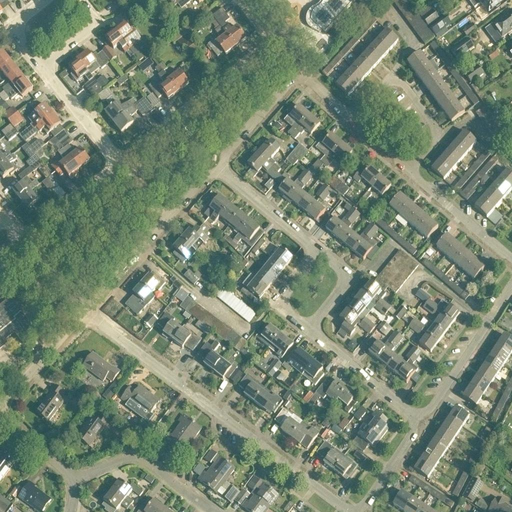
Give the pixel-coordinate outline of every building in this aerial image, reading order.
[(149,0),(141,0),(123,15),(128,21),(137,13),(139,16),(153,5),(149,0)] [(174,8),(178,6),(184,0),(174,0),(170,3),(174,8)] [(187,6),(195,0),(199,5),(205,0),(184,0),(178,6),(180,9),(186,5),(187,6)] [(325,0),(326,1),(324,4),(322,6),(319,7),(317,9),(315,11),(314,13),(313,16),(312,18),(312,19),(312,21),(312,23),(313,24),(321,31),(325,35),(356,0),(325,0)] [(400,0),(394,5),(397,10),(407,2),(405,0),(400,0)] [(480,6),(482,9),(493,0),(475,0),(470,4),(474,10),(480,6)] [(504,0),(493,0),(482,9),(484,11),(478,15),(482,21),(488,17),(507,4),(504,0)] [(397,10),(401,14),(410,7),(407,2),(397,10)] [(424,11),(421,6),(415,10),(419,15),(424,11)] [(401,14),(404,19),(414,11),(410,7),(401,14)] [(439,20),(430,8),(419,16),(428,28),(439,20)] [(247,40),(237,28),(232,32),(226,24),(230,21),(222,10),(213,18),(236,49),(247,40)] [(414,11),(404,19),(407,23),(417,16),(414,11)] [(502,40),(511,32),(511,12),(492,27),(502,40)] [(407,23),(411,28),(421,20),(417,16),(407,23)] [(212,17),(209,20),(217,32),(216,33),(221,40),(217,44),(215,42),(208,46),(218,59),(224,54),(226,57),(236,49),(213,18),(212,17)] [(372,19),(364,28),(368,32),(377,23),(372,19)] [(411,28),(414,32),(424,25),(421,20),(411,28)] [(440,39),(455,27),(450,21),(444,25),(440,20),(431,27),(440,39)] [(114,31),(130,51),(142,42),(132,30),(130,32),(123,23),(114,31)] [(179,34),(183,38),(187,36),(190,33),(197,29),(193,24),(179,34)] [(414,32),(418,37),(428,30),(424,25),(414,32)] [(462,32),(467,39),(477,31),(473,25),(462,32)] [(355,37),(360,41),(368,32),(364,28),(355,37)] [(418,37),(421,42),(431,34),(428,30),(418,37)] [(130,51),(114,31),(104,38),(114,50),(119,46),(125,55),(130,51)] [(378,41),(390,52),(398,42),(386,31),(378,41)] [(190,48),(183,38),(182,39),(178,33),(169,39),(174,45),(178,43),(185,52),(190,48)] [(193,38),(190,33),(187,36),(183,38),(190,48),(195,45),(191,39),(193,38)] [(435,39),(431,34),(421,42),(425,46),(435,39)] [(347,47),(351,50),(360,41),(355,37),(347,47)] [(378,41),(369,50),(382,61),(390,52),(378,41)] [(437,57),(442,54),(435,43),(430,47),(437,57)] [(457,61),(469,52),(463,44),(451,53),(457,61)] [(339,56),(343,59),(351,50),(347,47),(339,56)] [(116,58),(108,48),(102,52),(110,63),(116,58)] [(369,50),(361,59),(374,70),(382,61),(369,50)] [(87,52),(77,59),(91,77),(101,69),(102,71),(106,68),(98,57),(94,61),(87,52)] [(0,71),(11,63),(3,53),(0,55),(0,71)] [(415,74),(428,64),(420,54),(407,64),(415,74)] [(437,57),(445,68),(450,64),(442,54),(437,57)] [(330,65),(335,69),(343,59),(339,56),(330,65)] [(77,59),(67,67),(72,73),(70,75),(75,82),(85,77),(89,83),(84,87),(92,96),(100,89),(77,59)] [(361,59),(353,68),(365,79),(374,70),(361,59)] [(149,60),(144,64),(148,70),(154,66),(149,60)] [(469,61),(464,64),(469,70),(474,67),(469,61)] [(0,72),(1,72),(8,81),(18,72),(11,63),(0,71),(0,72)] [(164,74),(168,71),(163,64),(158,67),(164,74)] [(428,64),(415,74),(422,84),(435,75),(428,64)] [(445,68),(452,78),(457,74),(450,64),(445,68)] [(335,69),(330,65),(322,74),(326,78),(335,69)] [(159,77),(164,85),(159,89),(155,83),(149,88),(159,100),(164,96),(169,102),(179,93),(169,81),(164,74),(158,67),(155,69),(160,76),(159,77)] [(465,76),(471,85),(484,75),(478,67),(465,76)] [(353,68),(345,78),(357,89),(365,79),(353,68)] [(0,98),(2,101),(26,81),(18,72),(8,81),(11,85),(3,91),(5,93),(0,96),(0,98)] [(180,73),(169,81),(179,93),(190,85),(180,73)] [(452,78),(460,88),(464,84),(457,74),(452,78)] [(117,83),(120,88),(130,80),(127,75),(117,83)] [(435,75),(422,84),(430,94),(443,85),(435,75)] [(104,78),(97,83),(103,91),(110,86),(104,78)] [(349,98),(357,89),(345,78),(337,87),(349,98)] [(12,102),(20,95),(23,99),(33,91),(26,81),(2,101),(3,102),(4,104),(10,100),(12,102)] [(460,88),(467,98),(472,94),(464,84),(460,88)] [(443,85),(430,94),(437,105),(450,95),(443,85)] [(103,105),(106,103),(112,98),(107,91),(98,98),(103,105)] [(479,104),(472,94),(467,98),(474,107),(479,104)] [(450,95),(437,105),(445,115),(458,105),(450,95)] [(122,110),(117,104),(112,98),(106,103),(111,109),(105,114),(113,124),(138,106),(134,100),(122,110)] [(138,106),(113,124),(122,135),(134,125),(130,120),(137,114),(136,113),(138,112),(142,117),(151,110),(144,100),(138,106)] [(3,102),(0,104),(0,110),(3,114),(9,110),(4,104),(3,102)] [(465,115),(458,105),(445,115),(452,125),(465,115)] [(23,140),(53,116),(46,106),(35,115),(29,119),(34,125),(32,126),(32,127),(27,132),(28,134),(22,139),(23,140)] [(479,119),(489,112),(485,107),(476,115),(479,119)] [(291,137),(310,117),(300,108),(290,118),(297,124),(293,128),(294,129),(289,135),(291,137)] [(9,123),(18,116),(13,109),(3,116),(9,123)] [(489,112),(479,119),(483,124),(493,117),(489,112)] [(23,122),(18,116),(9,123),(14,130),(23,122)] [(26,143),(32,139),(37,134),(38,136),(46,129),(50,134),(61,126),(53,116),(23,140),(26,143)] [(302,136),(306,132),(311,136),(320,126),(310,117),(291,137),(295,141),(301,135),(302,136)] [(483,124),(487,129),(496,122),(493,118),(493,117),(483,124)] [(496,122),(487,129),(490,134),(500,127),(497,123),(496,122)] [(277,123),(272,128),(277,133),(282,127),(277,123)] [(5,138),(14,131),(10,127),(2,133),(5,138)] [(500,127),(490,134),(494,139),(503,132),(500,127)] [(14,131),(5,138),(9,143),(18,136),(14,131)] [(55,139),(64,150),(69,147),(73,143),(64,132),(55,139)] [(503,132),(494,139),(497,144),(507,137),(503,132)] [(457,143),(469,153),(477,144),(465,133),(457,143)] [(323,146),(333,155),(342,145),(332,136),(323,146)] [(66,174),(69,179),(71,181),(77,176),(76,174),(80,170),(70,158),(64,151),(64,150),(55,139),(50,144),(56,147),(60,152),(58,154),(65,162),(60,166),(58,163),(52,167),(60,178),(66,174)] [(266,145),(257,156),(267,165),(272,169),(278,175),(281,171),(275,166),(276,165),(271,160),(276,155),(277,154),(280,150),(271,142),(267,147),(266,145)] [(41,143),(31,151),(35,155),(44,148),(41,143)] [(457,143),(448,152),(460,163),(469,153),(457,143)] [(296,150),(304,157),(308,153),(300,145),(296,150)] [(352,154),(342,145),(333,155),(329,160),(324,166),(328,169),(333,163),(336,163),(341,168),(343,164),(352,154)] [(70,158),(80,170),(90,162),(80,150),(75,154),(69,147),(64,150),(64,151),(70,158)] [(296,150),(293,153),(301,161),(304,157),(296,150)] [(448,152),(440,162),(452,172),(460,163),(448,152)] [(0,167),(12,158),(9,154),(4,158),(0,153),(0,167)] [(293,153),(290,157),(297,163),(298,162),(300,163),(301,161),(293,153)] [(486,153),(478,162),(482,165),(490,156),(486,153)] [(12,158),(0,167),(0,176),(3,180),(10,175),(12,177),(19,171),(13,165),(18,161),(14,156),(12,158)] [(257,156),(248,166),(250,168),(252,170),(254,172),(258,175),(262,171),(277,184),(282,179),(278,175),(272,169),(267,165),(257,156)] [(30,169),(39,161),(36,157),(26,164),(30,169)] [(293,168),(297,163),(290,157),(286,162),(293,168)] [(324,166),(329,160),(326,157),(320,163),(318,161),(310,170),(316,174),(323,165),(324,166)] [(494,159),(485,168),(490,172),(498,163),(494,159)] [(43,166),(39,161),(30,169),(34,173),(43,166)] [(444,182),(452,172),(440,162),(431,171),(444,182)] [(478,162),(470,171),(474,175),(482,165),(478,162)] [(485,168),(477,178),(481,182),(490,172),(485,168)] [(359,184),(362,181),(372,189),(381,179),(371,170),(365,176),(361,172),(354,180),(359,184)] [(47,171),(42,175),(47,181),(47,180),(52,177),(47,171)] [(470,171),(461,181),(466,184),(474,175),(470,171)] [(499,181),(511,191),(511,190),(511,174),(508,171),(499,181)] [(300,185),(309,175),(305,172),(296,182),(300,185)] [(309,175),(300,185),(297,189),(288,200),(298,208),(306,197),(301,192),(312,178),(309,175)] [(13,192),(20,202),(31,193),(40,186),(36,182),(33,185),(27,178),(22,183),(23,184),(13,192)] [(332,188),(338,181),(334,178),(328,185),(332,188)] [(477,178),(469,187),(473,191),(481,182),(477,178)] [(381,179),(372,189),(382,198),(391,188),(381,179)] [(47,181),(42,185),(50,194),(55,190),(47,180),(47,181)] [(288,200),(297,189),(287,181),(279,192),(288,200)] [(338,181),(332,188),(335,192),(342,185),(338,181)] [(457,194),(466,184),(461,181),(453,190),(457,194)] [(499,181),(491,190),(503,201),(511,191),(499,181)] [(342,185),(335,192),(339,195),(346,188),(342,185)] [(324,186),(320,191),(328,198),(332,193),(324,186)] [(465,200),(473,191),(469,187),(460,197),(465,200)] [(350,191),(346,188),(339,195),(343,198),(350,191)] [(491,190),(482,199),(495,210),(503,201),(491,190)] [(324,204),(328,198),(320,191),(315,197),(324,204)] [(38,203),(31,193),(20,202),(28,211),(38,203)] [(371,196),(368,193),(362,200),(366,203),(371,196)] [(400,217),(410,205),(400,196),(390,208),(400,217)] [(306,197),(298,208),(307,215),(316,204),(306,197)] [(220,218),(230,206),(220,198),(210,210),(220,218)] [(486,220),(495,210),(482,199),(474,209),(486,220)] [(325,212),(316,204),(307,215),(317,223),(325,212)] [(410,205),(400,217),(410,226),(420,213),(410,205)] [(230,206),(220,218),(230,227),(240,215),(230,206)] [(352,210),(348,215),(356,221),(360,216),(352,210)] [(420,213),(410,226),(420,235),(430,222),(420,213)] [(240,215),(230,227),(240,235),(250,223),(240,215)] [(348,215),(340,225),(335,220),(326,231),(335,238),(348,223),(352,226),(356,221),(348,215)] [(385,233),(389,228),(379,220),(375,225),(385,233)] [(439,229),(430,222),(420,235),(428,241),(439,229)] [(240,235),(233,243),(237,247),(244,238),(250,243),(260,231),(250,223),(240,235)] [(345,246),(353,236),(348,231),(352,226),(348,223),(335,238),(345,246)] [(204,226),(198,233),(196,231),(193,234),(190,231),(182,240),(197,254),(208,241),(213,235),(214,237),(215,236),(210,231),(204,226)] [(354,254),(375,229),(371,226),(359,240),(353,236),(345,246),(354,254)] [(394,241),(398,237),(389,228),(385,233),(394,241)] [(376,246),(371,242),(379,232),(375,229),(354,254),(364,262),(367,258),(371,262),(380,252),(375,248),(376,246)] [(445,257),(456,245),(447,236),(436,249),(445,257)] [(404,249),(407,245),(398,237),(394,241),(404,249)] [(230,247),(233,243),(227,238),(223,242),(230,247)] [(189,262),(197,254),(182,240),(174,249),(177,252),(174,255),(184,265),(187,261),(189,262)] [(233,243),(230,247),(236,253),(239,249),(237,247),(233,243)] [(407,245),(404,249),(413,257),(417,253),(407,245)] [(456,245),(445,257),(455,265),(466,253),(456,245)] [(269,258),(285,271),(293,261),(281,251),(276,257),(273,254),(269,258)] [(396,256),(406,264),(409,260),(400,252),(396,256)] [(466,253),(455,265),(465,274),(475,261),(466,253)] [(245,262),(234,254),(228,262),(238,270),(237,272),(240,268),(245,262)] [(402,269),(406,264),(396,256),(392,261),(402,269)] [(285,271),(269,258),(266,262),(270,265),(265,271),(277,281),(285,271)] [(409,260),(406,264),(415,272),(418,267),(409,260)] [(389,266),(398,273),(402,269),(392,261),(389,266)] [(422,265),(431,274),(435,269),(425,261),(422,265)] [(485,269),(475,261),(465,274),(474,282),(485,269)] [(406,264),(402,269),(411,276),(415,272),(406,264)] [(385,270),(394,278),(398,273),(389,266),(385,270)] [(402,269),(398,273),(407,281),(411,276),(402,269)] [(445,277),(435,269),(431,274),(441,282),(445,277)] [(381,275),(390,283),(394,278),(385,270),(381,275)] [(269,291),(277,281),(265,271),(257,281),(269,291)] [(189,272),(184,277),(194,287),(203,277),(198,272),(194,277),(189,272)] [(398,273),(394,278),(403,286),(407,281),(398,273)] [(149,276),(141,285),(152,295),(156,290),(158,292),(166,284),(156,275),(152,279),(149,276)] [(386,288),(390,283),(381,275),(377,280),(386,288)] [(482,275),(478,279),(485,285),(489,280),(482,275)] [(454,286),(445,277),(441,282),(450,290),(454,286)] [(394,278),(390,283),(400,290),(403,286),(394,278)] [(257,281),(248,291),(245,289),(241,293),(250,301),(254,296),(260,301),(269,291),(257,281)] [(174,285),(173,287),(179,292),(183,288),(177,282),(174,285)] [(386,305),(381,301),(385,296),(381,292),(371,282),(363,292),(374,302),(377,305),(374,309),(379,313),(386,305)] [(400,290),(390,283),(386,288),(395,296),(400,290)] [(135,296),(125,306),(138,317),(155,298),(152,295),(141,285),(133,294),(135,296)] [(450,290),(460,298),(464,294),(454,286),(450,290)] [(218,299),(225,290),(221,287),(214,295),(218,299)] [(222,303),(229,294),(225,290),(218,299),(222,303)] [(425,305),(431,299),(420,291),(415,297),(425,305)] [(363,292),(355,301),(366,311),(374,302),(363,292)] [(464,294),(460,298),(465,302),(469,297),(465,293),(464,294)] [(227,306),(234,298),(229,294),(222,303),(227,306)] [(185,312),(193,302),(188,298),(180,308),(185,312)] [(234,298),(227,306),(231,310),(238,301),(234,298)] [(236,313),(243,305),(238,301),(231,310),(236,313)] [(355,301),(347,311),(358,320),(366,311),(355,301)] [(429,301),(426,306),(436,313),(441,317),(452,325),(460,316),(449,307),(444,312),(429,301)] [(0,350),(6,345),(3,342),(13,334),(24,347),(36,337),(25,324),(22,321),(22,322),(19,318),(21,317),(8,302),(0,308),(0,350)] [(193,302),(185,312),(190,316),(198,306),(193,302)] [(240,317),(247,308),(243,305),(236,313),(240,317)] [(386,305),(379,313),(385,317),(388,314),(391,310),(386,305)] [(198,306),(190,316),(195,320),(203,310),(198,306)] [(436,313),(426,306),(423,309),(433,317),(436,313)] [(245,321),(252,312),(247,308),(240,317),(245,321)] [(402,309),(397,315),(394,319),(398,322),(406,313),(402,309)] [(203,310),(195,320),(200,324),(208,314),(203,310)] [(394,319),(397,315),(391,310),(388,314),(394,319)] [(340,320),(346,325),(341,331),(351,338),(356,332),(354,331),(358,326),(364,331),(370,324),(365,320),(362,323),(358,320),(347,311),(340,320)] [(252,312),(245,321),(249,324),(256,315),(252,312)] [(208,314),(200,324),(203,326),(205,327),(213,317),(208,314)] [(175,321),(171,318),(167,315),(158,326),(166,332),(164,335),(163,337),(167,340),(170,340),(173,342),(182,331),(173,324),(175,321)] [(152,316),(145,324),(151,330),(158,321),(152,316)] [(213,317),(205,327),(209,330),(210,331),(218,321),(213,317)] [(434,326),(445,335),(452,325),(441,317),(434,326)] [(218,321),(210,331),(215,335),(223,325),(218,321)] [(414,333),(420,324),(415,321),(412,325),(410,327),(409,329),(414,333)] [(383,323),(377,331),(383,336),(389,328),(383,323)] [(376,329),(370,324),(364,331),(370,336),(376,329)] [(420,324),(414,333),(419,337),(422,333),(425,328),(420,324)] [(422,333),(426,336),(438,344),(445,335),(434,326),(431,324),(427,330),(425,328),(422,333)] [(223,325),(215,335),(220,339),(228,329),(223,325)] [(211,332),(210,331),(209,330),(205,327),(203,326),(200,331),(208,337),(211,332)] [(262,340),(271,347),(280,336),(271,328),(269,331),(265,328),(256,339),(260,342),(262,340)] [(228,329),(220,339),(225,343),(233,333),(228,329)] [(191,338),(182,331),(173,342),(183,350),(185,347),(189,349),(197,338),(193,335),(191,338)] [(233,333),(225,343),(230,346),(237,336),(233,333)] [(391,338),(399,345),(403,340),(395,333),(391,338)] [(237,336),(230,346),(235,350),(243,340),(237,336)] [(280,336),(271,347),(280,354),(278,357),(282,360),(291,349),(287,347),(290,344),(280,336)] [(438,344),(426,336),(419,346),(430,354),(438,344)] [(496,347),(510,356),(511,353),(511,342),(503,337),(496,347)] [(395,350),(399,345),(391,338),(387,343),(395,350)] [(247,344),(243,340),(235,350),(240,354),(247,344)] [(213,355),(215,353),(220,346),(216,343),(212,349),(207,345),(198,356),(203,360),(206,363),(204,366),(214,374),(222,362),(213,355)] [(378,362),(387,351),(378,343),(369,354),(378,362)] [(496,347),(490,357),(503,367),(510,356),(496,347)] [(409,353),(418,360),(422,355),(414,348),(409,353)] [(387,351),(378,362),(388,369),(397,359),(387,351)] [(414,365),(418,360),(409,353),(406,358),(414,365)] [(305,374),(314,363),(305,355),(302,359),(298,356),(290,366),(294,370),(303,377),(305,374)] [(113,384),(120,374),(114,369),(113,371),(94,356),(84,369),(104,384),(107,380),(113,384)] [(490,357),(483,368),(496,377),(503,367),(490,357)] [(397,359),(388,369),(397,377),(406,366),(397,359)] [(283,366),(276,361),(265,374),(272,379),(283,366)] [(231,369),(222,362),(214,374),(223,381),(226,378),(229,381),(238,369),(234,366),(231,369)] [(314,363),(305,374),(303,377),(310,383),(311,384),(315,387),(324,376),(321,374),(323,371),(314,363)] [(415,374),(406,366),(397,377),(407,385),(415,374)] [(483,368),(476,378),(490,387),(496,377),(483,368)] [(286,380),(278,373),(273,380),(281,386),(286,380)] [(263,393),(258,389),(260,386),(247,376),(238,388),(247,394),(244,397),(254,404),(263,393)] [(476,378),(469,388),(483,398),(490,387),(476,378)] [(332,383),(326,389),(323,386),(316,395),(324,401),(327,397),(336,405),(338,402),(338,401),(347,390),(338,383),(336,386),(332,383)] [(115,384),(104,397),(109,402),(120,389),(115,384)] [(511,386),(509,385),(503,396),(508,399),(511,391),(511,386)] [(60,400),(64,395),(54,387),(49,393),(51,395),(37,413),(49,423),(64,403),(60,400)] [(476,408),(483,398),(469,388),(462,399),(476,408)] [(129,390),(121,401),(127,406),(125,408),(149,425),(154,417),(152,415),(159,405),(140,390),(136,395),(129,390)] [(357,398),(347,390),(338,401),(338,402),(347,409),(345,411),(349,415),(358,404),(354,401),(357,398)] [(290,392),(283,400),(287,403),(293,395),(290,392)] [(266,409),(270,411),(274,415),(283,404),(278,400),(274,397),(272,400),(263,393),(254,404),(263,412),(266,409)] [(303,401),(307,405),(314,397),(310,393),(303,401)] [(508,399),(503,396),(497,407),(503,410),(508,399)] [(111,402),(105,410),(111,415),(117,407),(111,402)] [(503,410),(497,407),(492,418),(497,421),(503,410)] [(362,408),(354,418),(359,423),(367,413),(362,408)] [(448,420),(462,429),(469,418),(455,409),(448,420)] [(291,440),(303,424),(294,417),(293,418),(284,411),(275,423),(284,429),(281,432),(291,440)] [(389,430),(387,429),(384,427),(387,423),(376,415),(373,419),(375,421),(369,429),(365,426),(364,427),(380,439),(381,440),(389,430)] [(106,430),(111,424),(100,416),(95,422),(91,419),(76,439),(89,448),(104,428),(106,430)] [(178,432),(193,444),(202,432),(184,418),(179,425),(182,427),(178,432)] [(345,420),(339,428),(343,431),(349,423),(345,420)] [(448,420),(441,430),(455,439),(462,429),(448,420)] [(322,426),(328,431),(332,425),(326,421),(322,426)] [(508,431),(510,426),(504,423),(502,428),(508,431)] [(303,424),(291,440),(300,447),(301,446),(307,451),(319,435),(312,430),(312,431),(303,424)] [(334,426),(331,431),(338,436),(342,432),(334,426)] [(362,433),(353,445),(364,453),(369,446),(372,448),(380,439),(364,427),(360,432),(362,433)] [(486,429),(480,441),(486,444),(492,432),(486,429)] [(441,430),(434,440),(448,450),(455,439),(441,430)] [(193,444),(178,432),(173,438),(170,436),(166,442),(183,456),(193,444)] [(434,440),(427,451),(441,460),(448,450),(434,440)] [(480,441),(475,452),(480,455),(486,444),(480,441)] [(333,472),(345,458),(326,444),(317,455),(326,462),(324,465),(333,472)] [(427,451),(421,461),(434,470),(441,460),(427,451)] [(475,452),(469,463),(474,466),(480,455),(475,452)] [(226,484),(236,471),(212,453),(205,462),(211,466),(213,464),(215,466),(211,472),(226,484)] [(0,483),(15,464),(2,455),(0,456),(0,483)] [(345,458),(333,472),(343,480),(345,477),(349,479),(357,468),(353,465),(351,468),(342,462),(345,458)] [(427,481),(434,470),(421,461),(414,472),(427,481)] [(469,463),(463,474),(469,477),(474,466),(469,463)] [(475,474),(480,477),(485,468),(480,466),(475,474)] [(221,490),(229,496),(225,500),(232,505),(240,495),(226,484),(211,472),(206,478),(203,476),(199,482),(217,496),(221,490)] [(463,474),(458,485),(463,488),(469,477),(463,474)] [(409,482),(420,489),(419,489),(423,484),(412,477),(409,482)] [(254,480),(249,488),(255,493),(251,497),(253,498),(269,510),(279,498),(254,480)] [(472,481),(463,498),(473,504),(483,486),(472,481)] [(111,492),(131,507),(134,503),(128,499),(133,493),(140,499),(144,494),(133,486),(130,490),(119,482),(111,492)] [(37,511),(43,511),(51,501),(35,489),(36,487),(30,483),(19,499),(37,511)] [(430,496),(433,491),(423,484),(419,489),(420,489),(430,496)] [(457,499),(463,488),(458,485),(452,496),(457,499)] [(10,496),(15,500),(22,491),(17,487),(10,496)] [(440,503),(443,498),(433,491),(430,496),(440,503)] [(131,507),(111,492),(103,502),(114,510),(112,511),(117,511),(122,507),(128,511),(131,507)] [(246,500),(247,501),(250,497),(243,492),(240,496),(246,500)] [(401,511),(404,511),(412,500),(402,493),(393,507),(401,511)] [(6,511),(11,505),(0,496),(0,509),(3,511),(6,511)] [(246,502),(242,508),(246,511),(268,511),(269,510),(253,498),(249,504),(246,502)] [(440,503),(451,510),(454,505),(443,498),(440,503)] [(498,499),(497,501),(496,500),(489,511),(511,511),(511,508),(506,505),(506,504),(498,499)] [(412,500),(404,511),(419,511),(423,507),(412,500)] [(164,511),(166,509),(156,502),(148,511),(147,511),(143,509),(140,511),(164,511)]
